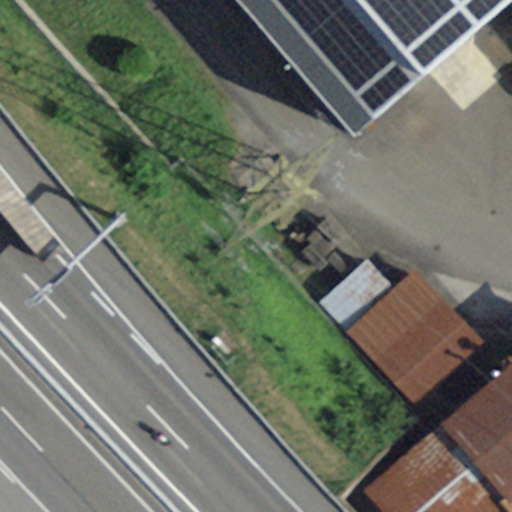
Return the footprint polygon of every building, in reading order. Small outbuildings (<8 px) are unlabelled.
[(511,0),(218,0),(353,157),(511,21),(511,0)] [(344,335),(394,293),(369,263),(319,306),(344,335)] [(435,438),(439,434),(505,378),(416,274),(394,293),(344,335),(435,438)] [(511,511),(511,372),(510,374),(505,378),(439,434),(506,511),(511,511)] [(372,511),(506,511),(439,434),(435,438),(362,500),(372,511)]
